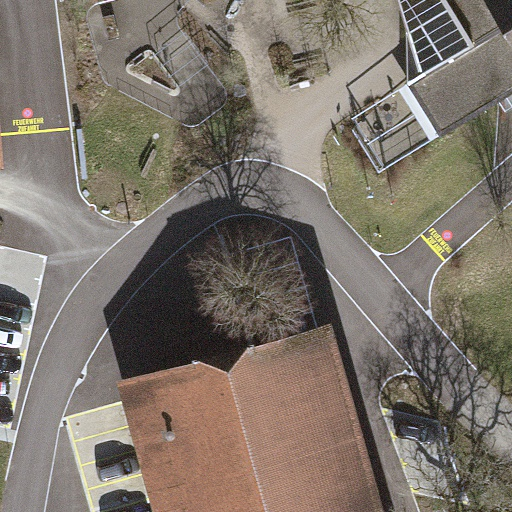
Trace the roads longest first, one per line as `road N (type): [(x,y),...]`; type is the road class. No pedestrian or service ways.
road 1 (unclassified): [(511,446),(432,377),(310,242),(247,221),(196,255),(34,455),(24,511)]
road 2 (track): [(97,378),(38,282),(10,0)]
